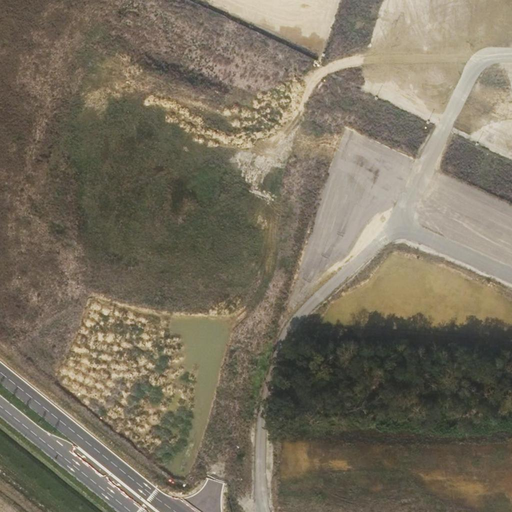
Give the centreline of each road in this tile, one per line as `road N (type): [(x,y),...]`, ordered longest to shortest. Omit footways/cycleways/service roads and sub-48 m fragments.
road 1 (unclassified): [(204,511),(364,0)]
road 2 (tertiary): [(175,511),(0,367)]
road 3 (tertiary): [(0,404),(135,511)]
